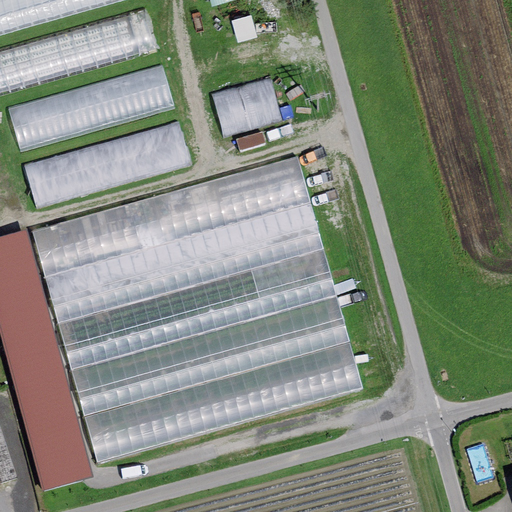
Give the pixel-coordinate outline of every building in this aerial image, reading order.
[(0,0),(0,38),(136,0),(0,0)] [(144,13),(0,53),(0,98),(156,55),(144,13)] [(161,73),(0,118),(0,163),(173,115),(161,73)] [(273,81),(215,98),(227,136),(284,119),(273,81)] [(176,129),(0,178),(0,223),(188,171),(176,129)] [(297,158),(33,232),(98,464),(362,390),(297,158)] [(27,235),(0,242),(0,335),(42,492),(92,478),(27,235)]
